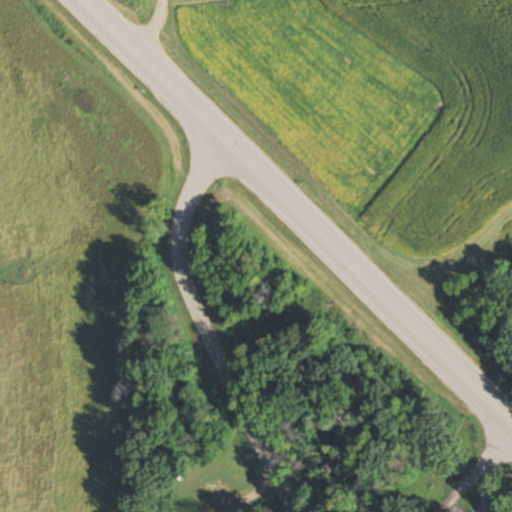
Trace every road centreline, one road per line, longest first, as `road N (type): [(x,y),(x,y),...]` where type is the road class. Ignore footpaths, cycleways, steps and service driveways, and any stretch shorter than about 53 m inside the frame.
road 1 (primary): [(511,426),(83,0)]
road 2 (tertiary): [(227,145),(191,194),(175,256),(295,511)]
